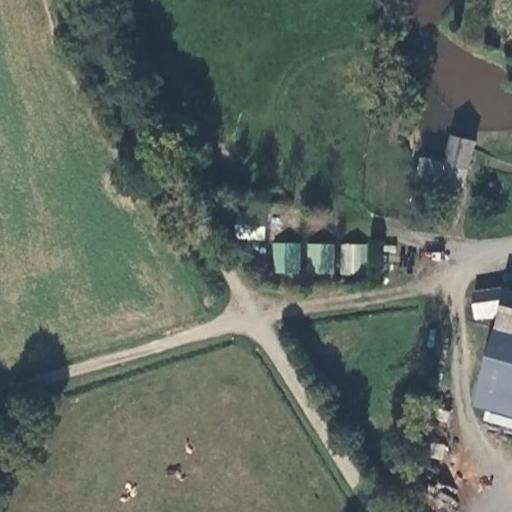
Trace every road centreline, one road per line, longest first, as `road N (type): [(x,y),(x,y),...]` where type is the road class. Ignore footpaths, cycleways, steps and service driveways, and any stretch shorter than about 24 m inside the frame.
road 1 (track): [(82,0),(252,316)]
road 2 (track): [(252,316),(40,382),(0,454)]
road 3 (track): [(449,280),(464,415),(506,511)]
road 4 (track): [(374,511),(252,316)]
road 5 (track): [(449,280),(252,316)]
